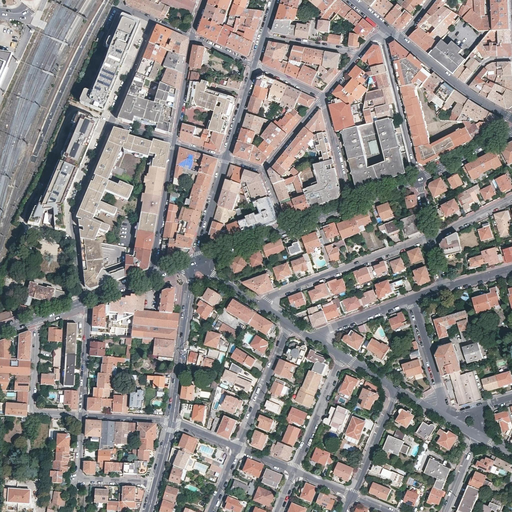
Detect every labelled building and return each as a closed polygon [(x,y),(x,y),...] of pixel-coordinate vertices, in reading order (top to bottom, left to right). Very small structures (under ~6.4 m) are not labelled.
[(126,0),(128,3),(130,5),(134,6),(140,9),(145,11),(148,12),(150,13),(155,3),(156,4),(158,0),(163,2),(162,3),(170,6),(193,16),(198,3),(190,0),(126,0)] [(155,3),(150,13),(164,19),(167,12),(168,12),(170,6),(162,3),(163,2),(158,0),(156,4),(155,3)] [(228,10),(232,0),(210,0),(209,4),(216,6),(216,5),(219,6),(219,7),(228,10)] [(247,9),(250,0),(235,0),(234,4),(247,9)] [(301,0),(282,0),(282,4),(298,9),(301,0)] [(326,0),(320,8),(322,9),(325,11),(322,14),(324,16),(337,0),(326,0)] [(343,2),(340,0),(337,0),(324,16),(321,20),(331,22),(339,13),(346,4),(343,2)] [(379,0),(373,8),(378,12),(387,19),(396,7),(387,0),(379,0)] [(404,9),(405,10),(413,16),(414,15),(412,12),(419,4),(414,0),(407,0),(401,7),(404,9)] [(442,8),(450,2),(451,0),(439,0),(436,3),(441,7),(442,8)] [(488,32),(511,30),(511,27),(510,13),(509,0),(491,0),(492,16),(485,16),(485,7),(486,7),(485,0),(468,0),(465,8),(463,13),(462,17),(480,32),(488,32)] [(454,26),(462,17),(458,15),(448,9),(453,5),(450,2),(442,8),(440,10),(432,17),(421,27),(409,38),(418,45),(425,51),(430,55),(440,43),(443,40),(454,27),(454,26)] [(441,7),(436,3),(432,9),(428,14),(432,17),(440,10),(439,9),(441,7)] [(223,24),(228,10),(219,7),(218,9),(215,8),(216,6),(209,4),(207,11),(204,17),(211,20),(211,18),(215,19),(214,21),(221,23),(223,24)] [(262,15),(264,11),(247,9),(234,4),(231,13),(230,15),(238,16),(242,17),(261,19),(262,15)] [(298,9),(282,4),(279,12),(277,20),(292,20),(296,20),(299,10),(298,9)] [(350,8),(346,4),(339,13),(346,18),(353,10),(350,8)] [(394,25),(405,10),(404,9),(402,12),(399,10),(401,7),(399,5),(398,4),(396,7),(387,19),(388,20),(394,25)] [(364,19),(353,10),(346,18),(354,24),(355,24),(357,22),(360,24),(364,19)] [(413,16),(405,10),(394,25),(399,29),(404,28),(408,23),(413,16)] [(122,16),(123,16),(120,15),(117,14),(114,20),(119,22),(121,17),(122,16)] [(238,16),(230,15),(228,14),(225,24),(224,27),(218,42),(223,45),(228,47),(233,34),(234,30),(237,19),(238,16)] [(421,27),(432,17),(428,14),(422,22),(418,26),(421,27)] [(108,48),(121,54),(124,56),(125,53),(126,54),(127,54),(128,53),(134,39),(140,25),(140,24),(139,23),(123,16),(122,16),(121,17),(119,22),(114,20),(104,45),(104,46),(104,47),(108,48)] [(211,20),(204,17),(202,25),(199,31),(199,32),(199,33),(200,34),(201,34),(204,36),(214,41),(218,42),(224,27),(220,25),(221,23),(214,21),(214,23),(210,21),(211,20)] [(259,24),(261,19),(242,17),(241,20),(239,26),(257,31),(259,24)] [(257,31),(239,26),(241,20),(237,19),(234,30),(233,34),(254,42),(256,37),(257,31)] [(369,24),(364,19),(360,24),(357,22),(355,24),(358,27),(355,31),(359,34),(365,39),(370,33),(375,28),(369,24)] [(292,20),(277,20),(275,26),(273,32),(284,34),(296,36),(298,26),(291,25),(292,20)] [(331,22),(321,20),(320,20),(319,22),(318,31),(319,31),(329,32),(331,22)] [(319,22),(313,21),(312,24),(309,38),(313,39),(317,40),(317,38),(319,31),(318,31),(319,22)] [(298,26),(296,36),(303,37),(309,38),(312,24),(308,24),(306,24),(306,26),(298,24),(298,26)] [(156,27),(149,44),(165,50),(166,47),(165,47),(167,41),(169,42),(172,34),(164,30),(156,27)] [(511,38),(511,30),(488,32),(483,36),(486,38),(482,42),(481,43),(484,45),(486,45),(494,44),(497,44),(497,42),(495,42),(495,33),(498,33),(499,44),(511,43),(511,38)] [(488,32),(480,32),(483,36),(480,40),(482,42),(486,38),(483,36),(488,32)] [(341,35),(329,33),(329,36),(328,42),(334,43),(340,44),(341,35)] [(351,33),(349,45),(359,47),(360,42),(358,42),(359,34),(351,33)] [(165,50),(166,51),(168,52),(170,52),(185,58),(186,49),(188,41),(187,40),(172,34),(169,42),(166,47),(165,50)] [(252,49),(254,42),(233,34),(228,47),(238,52),(248,56),(249,56),(250,56),(252,49)] [(450,46),(443,40),(440,43),(430,55),(436,60),(439,62),(448,51),(452,45),(451,44),(450,46)] [(408,59),(412,54),(395,41),(390,44),(392,53),(394,62),(408,59)] [(291,60),(295,46),(281,44),(270,42),(268,48),(266,55),(283,60),(289,63),(291,60)] [(460,55),(463,50),(453,42),(451,44),(452,45),(448,51),(439,62),(446,68),(454,75),(463,64),(467,60),(460,55)] [(490,57),(486,45),(484,45),(481,43),(476,49),(474,52),(473,53),(474,54),(478,49),(480,50),(485,59),(488,58),(490,57)] [(511,43),(499,44),(498,44),(498,46),(498,47),(498,57),(511,56),(511,49),(511,43)] [(149,46),(146,52),(162,59),(166,51),(165,50),(149,44),(149,46)] [(372,68),(385,64),(383,55),(381,46),(374,44),(368,52),(362,59),(372,68)] [(486,45),(490,57),(494,57),(498,57),(498,47),(494,48),(494,46),(494,44),(486,45)] [(202,68),(206,48),(201,47),(194,46),(191,62),(190,66),(200,68),(202,68)] [(299,47),(295,46),(291,60),(302,63),(305,48),(299,47)] [(121,54),(108,48),(89,93),(85,92),(84,92),(83,93),(81,100),(81,101),(82,102),(102,111),(104,110),(105,109),(107,103),(118,78),(125,62),(119,59),(121,54)] [(310,49),(305,48),(302,63),(305,64),(305,62),(306,60),(310,61),(310,63),(313,64),(316,50),(310,49)] [(321,51),(316,50),(313,64),(315,65),(316,63),(321,64),(324,65),(326,52),(321,51)] [(145,53),(143,60),(159,66),(162,59),(146,52),(145,53)] [(170,52),(166,60),(183,66),(184,62),(185,58),(170,52)] [(333,53),(326,52),(324,65),(324,66),(338,68),(341,54),(333,53)] [(0,79),(10,55),(0,53),(0,79)] [(125,62),(128,53),(127,54),(126,54),(125,53),(124,56),(121,54),(119,59),(125,62)] [(478,67),(483,61),(476,56),(474,54),(473,53),(467,60),(463,64),(468,69),(473,73),(478,67)] [(423,63),(412,54),(408,59),(394,62),(397,72),(399,81),(401,91),(413,139),(419,162),(424,165),(433,161),(452,152),(465,145),(473,141),(467,127),(461,129),(461,128),(458,130),(458,131),(433,144),(432,145),(429,144),(430,142),(417,88),(419,86),(421,88),(423,86),(432,75),(425,69),(426,69),(426,68),(426,67),(426,66),(423,63)] [(283,60),(266,55),(264,61),(263,64),(272,68),(280,71),(283,60)] [(159,66),(143,60),(137,74),(154,81),(156,75),(160,67),(159,66)] [(166,69),(182,76),(183,71),(183,66),(166,60),(163,68),(166,69)] [(286,74),(289,63),(283,60),(280,71),(283,73),(286,74)] [(302,63),(291,60),(289,63),(286,74),(292,77),(298,79),(305,64),(302,63)] [(305,62),(305,64),(298,79),(305,83),(311,85),(312,86),(317,73),(318,71),(307,65),(308,63),(305,62)] [(480,74),(470,86),(477,92),(480,93),(487,83),(485,81),(482,79),(489,71),(489,80),(489,81),(496,84),(498,77),(498,75),(498,70),(498,69),(498,62),(492,63),(488,65),(480,74)] [(498,62),(498,69),(500,69),(500,68),(503,68),(503,70),(498,70),(498,75),(511,75),(511,62),(498,62)] [(324,65),(321,64),(320,66),(319,69),(324,73),(321,77),(329,84),(332,80),(335,76),(338,73),(340,70),(338,68),(324,66),(324,65)] [(386,69),(385,64),(372,68),(373,72),(367,73),(370,76),(370,77),(377,75),(387,72),(386,69)] [(463,64),(454,75),(457,77),(459,79),(468,69),(463,64)] [(370,76),(367,73),(357,65),(353,71),(349,75),(354,78),(362,85),(370,76)] [(200,68),(190,66),(189,72),(188,80),(191,80),(203,82),(201,79),(199,73),(200,68)] [(182,76),(166,69),(160,84),(179,92),(181,82),(182,76)] [(462,81),(464,83),(468,79),(473,73),(468,69),(459,79),(462,81)] [(389,80),(387,72),(377,75),(380,89),(391,87),(389,80)] [(317,73),(312,86),(318,89),(323,91),(325,88),(329,84),(321,77),(317,73)] [(432,75),(423,86),(428,90),(432,93),(433,94),(428,99),(430,103),(431,101),(433,99),(437,95),(446,83),(440,78),(434,73),(432,75)] [(154,81),(137,74),(136,77),(134,81),(119,116),(122,121),(132,124),(133,121),(134,121),(155,127),(156,127),(155,130),(165,134),(172,131),(176,110),(173,109),(176,101),(177,101),(179,92),(160,84),(154,81)] [(268,77),(264,75),(259,77),(259,79),(256,86),(269,90),(272,91),(275,80),(268,77)] [(511,75),(498,75),(498,77),(503,80),(506,81),(511,84),(511,75)] [(496,84),(503,87),(511,90),(511,84),(506,81),(504,84),(502,83),(501,84),(499,83),(500,82),(502,83),(503,80),(498,77),(496,84)] [(229,78),(227,86),(228,87),(239,90),(242,83),(242,81),(229,78)] [(367,90),(362,85),(354,78),(345,89),(359,102),(360,101),(359,100),(367,90)] [(237,98),(210,89),(212,82),(201,79),(203,82),(191,80),(187,104),(213,111),(208,130),(209,130),(226,134),(230,121),(232,115),(234,106),(236,102),(237,98)] [(282,83),(275,80),(272,91),(271,93),(268,101),(270,102),(272,99),(278,102),(276,105),(280,107),(280,105),(289,86),(282,83)] [(487,83),(480,93),(484,96),(488,99),(496,84),(489,81),(487,83)] [(451,87),(446,83),(437,95),(446,102),(455,90),(451,87)] [(497,91),(500,92),(501,92),(503,87),(496,84),(488,99),(493,101),(497,104),(500,94),(496,93),(497,91)] [(345,89),(341,85),(337,90),(334,93),(340,98),(342,100),(348,105),(331,108),(337,131),(345,129),(358,126),(368,123),(365,110),(364,106),(359,102),(345,89)] [(269,90),(256,86),(255,91),(253,96),(263,100),(265,101),(266,101),(269,92),(269,90)] [(295,89),(289,86),(280,105),(289,112),(292,114),(294,110),(295,109),(297,102),(302,92),(295,89)] [(393,97),(391,87),(380,89),(367,92),(364,106),(365,110),(394,103),(393,97)] [(500,94),(497,104),(502,106),(506,109),(507,109),(511,106),(511,90),(503,87),(501,92),(500,92),(500,94)] [(462,95),(455,90),(446,102),(443,105),(447,108),(454,99),(457,103),(451,111),(456,115),(469,100),(462,95)] [(309,95),(302,92),(297,102),(308,106),(307,107),(309,108),(316,99),(316,98),(309,95)] [(446,102),(437,95),(433,99),(431,101),(441,108),(443,105),(446,102)] [(263,100),(253,96),(251,104),(248,113),(258,117),(263,100)] [(331,108),(348,105),(342,100),(339,101),(338,99),(333,100),(330,100),(330,102),(331,108)] [(81,101),(81,100),(80,101),(80,102),(80,103),(81,104),(102,113),(103,113),(104,112),(105,109),(104,110),(102,111),(82,102),(81,101)] [(265,101),(263,100),(258,117),(271,121),(277,111),(280,107),(276,105),(275,108),(269,105),(264,103),(265,101)] [(452,120),(464,121),(476,122),(484,109),(481,107),(477,104),(473,102),(469,100),(456,115),(452,120)] [(396,108),(394,103),(365,110),(368,123),(377,121),(391,118),(398,116),(396,108)] [(302,117),(298,113),(299,112),(295,109),(294,110),(292,114),(299,120),(302,117)] [(321,110),(321,109),(312,119),(306,127),(316,135),(316,134),(327,132),(321,110)] [(484,109),(476,122),(485,123),(490,113),(487,111),(484,109)] [(292,114),(289,112),(286,116),(296,124),(297,122),(299,120),(292,114)] [(258,117),(248,113),(246,120),(243,128),(262,134),(267,126),(264,125),(262,131),(261,131),(264,122),(269,124),(271,121),(258,117)] [(485,123),(476,122),(483,136),(491,132),(500,127),(503,120),(497,117),(497,116),(490,113),(485,123)] [(59,163),(78,172),(93,136),(95,130),(96,130),(99,122),(78,114),(78,115),(75,116),(73,117),(72,119),(71,121),(70,123),(74,124),(58,163),(59,163)] [(296,124),(286,116),(278,126),(288,134),(291,130),(296,124)] [(393,129),(391,118),(377,121),(387,161),(369,167),(358,126),(345,129),(347,135),(348,140),(349,146),(353,158),(354,165),(356,171),(360,187),(403,171),(395,135),(393,129)] [(464,121),(467,127),(473,141),(483,136),(476,122),(464,121)] [(278,126),(274,123),(263,137),(266,139),(268,141),(276,148),(281,142),(288,134),(278,126)] [(191,126),(183,124),(182,131),(181,139),(193,143),(206,147),(209,130),(208,130),(195,127),(191,126)] [(316,135),(306,127),(302,132),(298,137),(308,145),(310,142),(312,143),(313,142),(311,140),(315,136),(316,135)] [(261,136),(262,134),(243,128),(242,135),(240,140),(255,145),(261,136)] [(209,130),(206,147),(213,149),(221,151),(223,142),(226,134),(209,130)] [(81,236),(80,240),(82,240),(94,242),(99,231),(105,234),(106,234),(107,234),(107,233),(110,228),(92,221),(96,213),(99,214),(100,212),(112,217),(113,217),(114,217),(114,216),(117,210),(99,203),(104,192),(126,201),(127,201),(128,201),(128,200),(133,188),(119,183),(117,186),(107,182),(121,150),(122,150),(122,151),(148,158),(149,157),(154,159),(154,161),(152,160),(152,163),(150,163),(150,165),(147,164),(147,167),(149,168),(165,170),(168,152),(167,151),(163,146),(163,144),(153,141),(153,144),(152,144),(142,141),(141,143),(139,142),(139,140),(128,137),(129,134),(126,133),(125,135),(123,134),(123,132),(119,131),(111,135),(103,154),(105,155),(104,157),(102,156),(101,160),(102,161),(100,167),(98,166),(97,170),(98,171),(97,173),(96,173),(94,177),(96,177),(95,179),(94,182),(93,184),(91,183),(89,187),(93,189),(90,195),(87,194),(85,198),(87,198),(84,205),(82,204),(81,208),(84,209),(81,216),(78,215),(77,217),(77,218),(77,219),(78,219),(81,221),(83,221),(82,223),(83,229),(83,233),(79,231),(79,234),(80,235),(81,236)] [(328,137),(327,132),(316,134),(316,135),(315,136),(316,141),(318,147),(322,162),(334,159),(328,137)] [(308,145),(298,137),(292,145),(287,151),(294,157),(303,147),(306,150),(308,147),(311,149),(312,148),(311,147),(308,145)] [(255,145),(240,140),(237,149),(235,156),(242,158),(250,161),(255,145)] [(272,152),(276,148),(268,141),(265,144),(260,149),(269,156),(272,152)] [(511,142),(510,143),(501,148),(509,164),(511,162),(511,142)] [(265,162),(269,156),(260,149),(256,146),(255,145),(250,161),(256,163),(262,165),(265,162)] [(305,166),(322,162),(318,147),(312,148),(311,149),(308,147),(306,150),(303,147),(294,157),(295,158),(296,158),(305,166)] [(191,171),(196,154),(187,151),(179,149),(178,154),(176,166),(191,171)] [(488,155),(481,158),(487,171),(494,167),(495,169),(503,165),(499,157),(502,155),(499,149),(488,155)] [(294,157),(287,151),(281,157),(278,161),(290,172),(294,167),(292,166),(291,166),(290,164),(291,164),(293,161),(294,160),(296,158),(295,158),(294,157)] [(206,157),(196,154),(191,171),(212,178),(215,169),(217,161),(206,157)] [(472,163),(462,168),(466,174),(470,172),(474,180),(481,176),(480,174),(487,171),(481,158),(472,163)] [(339,181),(334,159),(322,162),(316,163),(318,169),(319,169),(320,174),(319,174),(321,181),(310,186),(305,187),(306,192),(311,208),(319,205),(335,199),(337,198),(341,190),(339,181)] [(290,178),(295,176),(290,172),(278,161),(274,166),(272,168),(283,177),(284,176),(283,175),(285,172),(288,175),(290,175),(290,178)] [(64,207),(78,172),(59,163),(57,168),(56,168),(45,194),(46,195),(45,197),(42,196),(41,201),(43,205),(38,206),(38,209),(37,209),(30,224),(39,226),(39,225),(40,223),(55,226),(55,229),(65,232),(64,207)] [(242,184),(246,170),(242,169),(234,166),(232,165),(230,172),(227,180),(242,184)] [(212,178),(191,171),(176,166),(176,168),(175,174),(174,179),(190,184),(208,190),(210,183),(212,178)] [(294,167),(290,172),(295,176),(300,173),(294,167)] [(158,208),(159,204),(158,204),(158,202),(160,203),(162,190),(160,190),(161,185),(162,186),(165,170),(149,168),(148,175),(146,175),(146,178),(144,178),(143,184),(146,184),(145,189),(144,195),(142,195),(140,203),(142,204),(134,250),(135,250),(151,253),(152,245),(153,241),(151,241),(151,239),(153,240),(155,231),(151,230),(151,227),(155,228),(155,224),(156,224),(159,209),(158,208)] [(283,177),(272,168),(269,172),(272,178),(274,184),(285,180),(286,180),(283,177)] [(309,183),(310,186),(321,181),(319,174),(320,174),(319,169),(318,169),(317,169),(319,179),(309,183)] [(252,172),(246,170),(242,184),(243,187),(246,186),(245,184),(248,183),(248,185),(262,180),(260,174),(252,172)] [(290,178),(286,180),(285,180),(286,183),(293,181),(298,194),(306,192),(305,187),(300,173),(295,176),(290,178)] [(463,184),(459,175),(458,175),(457,174),(453,176),(453,177),(449,179),(454,188),(463,184)] [(511,186),(511,185),(506,174),(496,179),(502,191),(511,186)] [(436,181),(431,183),(430,187),(435,196),(447,190),(442,178),(436,181)] [(241,187),(242,184),(227,180),(226,184),(224,189),(241,195),(246,195),(244,191),(243,192),(242,192),(242,194),(240,193),(241,192),(241,190),(238,189),(238,186),(241,187)] [(265,188),(262,180),(248,185),(246,186),(243,187),(244,191),(246,195),(249,203),(251,203),(255,202),(268,197),(265,188)] [(285,180),(274,184),(280,199),(290,195),(286,183),(285,180)] [(206,195),(208,190),(190,184),(190,186),(193,187),(190,197),(193,198),(204,202),(206,195)] [(473,187),(476,194),(477,194),(481,192),(483,195),(485,200),(497,194),(492,184),(481,190),(478,184),(473,187)] [(471,188),(459,194),(462,199),(460,200),(465,210),(469,207),(468,205),(467,203),(473,199),(470,193),(473,192),(471,188)] [(241,195),(224,189),(221,198),(219,206),(235,213),(237,213),(236,210),(235,211),(233,210),(238,197),(241,198),(243,206),(249,203),(246,195),(241,195)] [(187,196),(172,191),(171,197),(169,204),(177,207),(179,195),(187,198),(187,196)] [(311,208),(306,192),(298,194),(293,195),(293,196),(294,197),(294,199),(293,199),(297,210),(298,213),(303,211),(311,208)] [(415,195),(413,194),(408,195),(408,197),(406,197),(408,208),(417,206),(418,206),(417,201),(416,195),(415,195)] [(283,208),(286,214),(297,210),(293,199),(294,199),(294,197),(293,196),(281,201),(283,208)] [(272,206),(268,197),(255,202),(256,206),(258,205),(262,214),(256,216),(255,214),(247,217),(248,219),(240,222),(244,233),(247,232),(258,228),(271,223),(277,221),(272,206)] [(203,208),(204,202),(193,198),(192,202),(186,200),(185,205),(190,206),(189,210),(201,214),(203,208)] [(459,209),(455,200),(449,204),(448,203),(449,203),(448,201),(445,203),(446,205),(443,206),(444,207),(447,210),(448,215),(459,209)] [(378,208),(383,220),(393,216),(392,216),(393,216),(389,203),(378,208)] [(235,213),(219,206),(217,213),(214,221),(226,225),(227,224),(230,215),(233,216),(235,213)] [(199,218),(201,214),(189,210),(183,208),(179,220),(180,221),(183,222),(197,226),(199,218)] [(239,218),(239,219),(243,217),(241,212),(245,211),(244,208),(236,210),(237,213),(239,218)] [(511,233),(511,234),(511,223),(507,224),(506,220),(511,219),(509,210),(501,212),(501,214),(496,215),(501,236),(511,233)] [(166,222),(174,224),(176,213),(173,212),(168,211),(168,214),(166,222)] [(359,211),(353,213),(355,218),(361,232),(366,230),(365,226),(364,224),(368,223),(372,221),(368,211),(362,213),(360,214),(359,211)] [(419,214),(402,220),(408,235),(422,230),(421,222),(419,214)] [(237,236),(244,233),(240,222),(239,219),(239,218),(230,221),(228,224),(228,225),(232,238),(237,236)] [(337,225),(343,239),(348,237),(361,232),(355,218),(349,220),(350,222),(343,225),(343,223),(337,225)] [(400,230),(397,219),(394,220),(384,224),(386,228),(388,234),(400,230)] [(226,225),(214,221),(211,232),(210,235),(213,236),(212,240),(213,241),(214,241),(218,240),(219,243),(223,242),(232,238),(228,225),(226,225)] [(179,225),(177,224),(174,224),(166,222),(165,231),(163,239),(169,240),(176,242),(177,232),(179,225)] [(195,232),(197,226),(183,222),(180,233),(193,237),(195,232)] [(324,229),(320,231),(323,238),(326,246),(331,244),(328,238),(338,234),(334,222),(329,224),(330,226),(324,229)] [(492,237),(489,223),(482,225),(483,228),(478,229),(481,240),(492,237)] [(419,235),(422,230),(408,235),(409,238),(412,238),(419,235)] [(191,244),(193,237),(180,233),(177,232),(176,242),(175,245),(177,245),(190,249),(191,244)] [(326,246),(323,238),(319,240),(317,232),(303,238),(310,255),(316,253),(315,251),(322,248),(323,251),(329,268),(334,267),(332,261),(326,246)] [(444,240),(441,244),(443,251),(445,259),(452,258),(451,254),(462,251),(458,233),(451,236),(444,240)] [(292,255),(302,251),(299,242),(298,240),(297,240),(296,239),(294,240),(293,240),(292,241),(292,243),(293,246),(289,248),(292,255)] [(331,244),(326,246),(332,261),(341,258),(338,249),(346,246),(344,242),(343,239),(331,244)] [(96,280),(103,269),(100,243),(94,242),(82,240),(83,253),(85,270),(81,270),(82,276),(83,287),(89,291),(93,289),(98,287),(96,280)] [(175,245),(176,242),(169,240),(169,242),(163,241),(162,244),(161,249),(167,250),(168,250),(175,251),(175,249),(175,245)] [(272,243),(263,246),(267,256),(269,256),(285,250),(281,240),(272,243)] [(503,261),(500,250),(499,246),(481,252),(482,255),(485,263),(491,261),(492,264),(503,261)] [(511,261),(511,260),(511,247),(504,250),(504,249),(500,250),(503,261),(504,263),(511,261)] [(413,250),(408,252),(412,262),(423,258),(419,248),(413,250)] [(144,269),(148,268),(151,253),(135,250),(134,256),(126,255),(126,262),(125,268),(125,275),(125,278),(141,272),(144,271),(144,269)] [(264,263),(260,251),(255,253),(255,255),(250,257),(254,267),(264,263)] [(308,253),(304,254),(305,257),(292,262),(296,271),(302,269),(303,271),(308,269),(306,263),(311,261),(308,253)] [(479,265),(485,263),(482,255),(470,258),(471,262),(470,262),(471,267),(473,267),(474,268),(479,266),(479,265)] [(248,268),(243,256),(231,261),(233,266),(236,273),(248,268)] [(405,268),(401,259),(391,262),(395,272),(405,268)] [(385,261),(380,262),(381,264),(374,266),(378,276),(383,274),(383,273),(382,272),(385,271),(388,270),(385,261)] [(125,268),(126,262),(124,262),(124,267),(109,273),(108,274),(103,269),(96,280),(98,287),(113,282),(125,278),(125,275),(125,268)] [(292,274),(288,263),(274,268),(279,280),(285,278),(285,276),(292,274)] [(360,270),(354,272),(356,278),(358,277),(360,284),(372,279),(373,282),(375,281),(370,266),(360,270)] [(431,281),(426,267),(413,272),(415,277),(413,278),(414,281),(417,280),(418,285),(431,281)] [(267,292),(274,289),(268,274),(246,282),(247,286),(252,289),(261,294),(267,292)] [(27,282),(5,276),(2,287),(23,294),(27,282)] [(334,280),(329,282),(334,294),(346,290),(342,279),(337,281),(336,279),(334,280)] [(390,285),(392,291),(405,287),(403,280),(398,282),(390,285)] [(389,282),(389,281),(377,285),(379,290),(378,291),(380,298),(386,296),(386,294),(392,291),(390,285),(389,282)] [(43,307),(67,299),(68,293),(47,287),(46,288),(37,285),(37,284),(30,282),(23,303),(24,304),(28,306),(30,305),(32,297),(33,298),(43,301),(45,301),(43,307)] [(324,284),(316,287),(316,289),(309,292),(313,303),(319,300),(318,299),(328,295),(324,284)] [(492,293),(487,294),(491,307),(501,304),(496,287),(491,289),(492,293)] [(174,342),(178,314),(172,314),(175,289),(172,288),(170,288),(170,290),(167,289),(165,290),(162,292),(161,297),(159,297),(159,299),(160,299),(159,308),(157,308),(157,310),(159,311),(158,312),(142,311),(145,293),(145,290),(141,292),(136,294),(133,316),(131,338),(141,339),(145,339),(174,342)] [(196,295),(196,297),(213,307),(214,305),(215,305),(220,296),(220,295),(220,294),(217,292),(216,293),(210,289),(208,289),(203,298),(203,297),(203,296),(197,292),(196,295)] [(379,299),(376,289),(364,294),(365,297),(362,298),(365,305),(377,300),(377,299),(379,299)] [(294,295),(288,297),(291,304),(295,303),(297,307),(306,304),(302,292),(294,295)] [(136,294),(109,304),(109,307),(109,316),(115,316),(115,322),(121,322),(121,316),(133,316),(136,294)] [(487,294),(473,298),(477,313),(491,308),(491,307),(487,294)] [(362,307),(358,296),(340,302),(342,307),(344,313),(362,307)] [(213,307),(196,297),(195,303),(200,306),(197,312),(201,315),(201,316),(206,320),(213,308),(213,307)] [(340,302),(339,298),(332,300),(334,305),(323,309),(327,320),(339,315),(337,309),(342,307),(340,302)] [(245,306),(234,300),(227,311),(250,324),(256,313),(245,306)] [(92,322),(92,329),(106,330),(107,321),(105,321),(105,316),(109,316),(109,307),(109,304),(101,307),(93,310),(92,322)] [(16,317),(27,313),(28,308),(28,307),(21,305),(20,306),(16,317)] [(321,305),(310,308),(308,310),(314,327),(321,324),(328,322),(327,320),(323,309),(321,305)] [(0,314),(0,322),(12,318),(10,311),(0,314)] [(463,341),(474,338),(465,311),(434,320),(440,338),(448,336),(446,330),(445,326),(458,323),(459,326),(463,341)] [(388,315),(383,317),(385,323),(390,321),(393,328),(404,324),(404,322),(406,321),(402,312),(398,313),(399,316),(389,319),(388,315)] [(266,319),(256,313),(250,324),(267,335),(270,331),(273,333),(277,326),(266,319)] [(215,327),(235,339),(239,333),(219,320),(215,327)] [(368,322),(364,324),(366,330),(368,336),(373,335),(368,322)] [(74,387),(77,325),(72,324),(67,324),(66,335),(65,335),(65,341),(66,341),(65,369),(63,369),(63,372),(65,372),(64,386),(74,387)] [(364,324),(358,326),(360,332),(366,330),(364,324)] [(214,330),(211,328),(209,331),(205,345),(217,349),(218,346),(223,345),(224,342),(221,340),(220,339),(221,336),(213,333),(214,330)] [(48,342),(61,342),(61,331),(54,331),(54,329),(49,329),(48,342)] [(361,345),(365,338),(363,337),(364,337),(355,332),(354,332),(352,331),(349,335),(348,334),(345,335),(344,338),(343,337),(345,341),(357,349),(360,344),(361,345)] [(19,336),(18,357),(18,361),(30,361),(31,351),(32,335),(31,334),(31,333),(30,332),(29,332),(19,336)] [(268,342),(257,335),(251,346),(256,349),(254,352),(261,356),(263,353),(267,347),(265,346),(268,342)] [(373,338),(370,342),(371,342),(367,348),(375,353),(375,355),(383,360),(390,347),(382,342),(381,343),(373,338)] [(0,360),(18,361),(18,357),(10,357),(10,354),(10,350),(10,342),(10,339),(0,342),(0,360)] [(174,342),(145,339),(144,344),(153,345),(152,355),(158,356),(172,358),(173,350),(174,342)] [(90,349),(90,357),(102,357),(103,358),(104,344),(91,342),(90,349)] [(457,354),(454,344),(453,343),(440,347),(436,355),(440,366),(443,376),(451,374),(459,371),(462,371),(462,370),(457,354)] [(483,358),(478,343),(463,347),(465,355),(467,363),(483,358)] [(299,359),(302,360),(306,349),(307,348),(307,347),(306,346),(305,345),(303,345),(302,346),(301,347),(297,346),(296,350),(293,351),(288,349),(285,356),(288,357),(287,359),(297,364),(299,359)] [(315,349),(312,347),(307,359),(316,363),(312,371),(323,375),(324,376),(326,371),(325,370),(327,364),(324,363),(326,358),(315,354),(317,350),(315,349)] [(218,359),(220,353),(209,349),(207,355),(218,359)] [(251,367),(256,360),(237,349),(231,357),(244,365),(245,363),(251,367)] [(414,350),(409,352),(411,357),(412,361),(402,365),(404,371),(406,370),(408,377),(409,377),(409,379),(410,379),(412,379),(413,379),(414,378),(414,377),(414,375),(423,372),(418,357),(421,356),(419,351),(419,349),(414,350)] [(201,353),(193,351),(191,360),(191,361),(195,362),(194,363),(209,368),(212,359),(200,355),(201,353)] [(129,359),(103,358),(102,357),(102,365),(112,366),(113,360),(115,360),(115,362),(124,362),(124,361),(125,362),(125,363),(129,363),(129,359)] [(41,385),(54,386),(54,381),(59,381),(59,370),(60,359),(53,359),(53,367),(55,367),(54,374),(50,374),(49,375),(42,375),(41,385)] [(278,365),(275,372),(290,379),(292,373),(289,372),(292,364),(280,359),(278,365)] [(30,361),(18,361),(0,360),(0,375),(29,376),(30,361)] [(115,366),(112,366),(102,365),(101,365),(100,374),(112,375),(112,368),(115,368),(115,366)] [(323,375),(312,371),(310,370),(302,387),(314,392),(318,380),(321,381),(323,375)] [(482,399),(473,370),(471,371),(471,372),(460,375),(459,371),(451,374),(461,406),(472,402),(482,399)] [(511,378),(510,371),(496,375),(500,387),(504,386),(511,382),(511,378)] [(112,375),(100,374),(97,374),(96,389),(106,390),(114,390),(114,385),(111,385),(112,375)] [(29,376),(0,375),(0,390),(7,391),(18,391),(28,391),(29,387),(29,378),(29,376)] [(135,380),(136,375),(128,375),(128,376),(127,386),(131,386),(132,380),(135,380)] [(356,386),(358,380),(346,375),(343,383),(340,392),(350,396),(354,385),(356,386)] [(496,375),(482,380),(485,390),(491,388),(492,390),(500,387),(496,375)] [(154,377),(153,377),(147,376),(146,382),(148,382),(148,380),(153,380),(153,388),(157,388),(163,389),(164,378),(162,377),(154,377)] [(282,388),(283,385),(282,385),(283,382),(275,379),(274,382),(272,386),(274,387),(272,392),(270,396),(271,396),(276,398),(278,395),(279,395),(281,392),(282,392),(283,389),(282,388)] [(183,387),(182,398),(187,398),(187,399),(191,400),(191,399),(192,399),(194,385),(184,384),(183,387)] [(313,396),(315,392),(314,392),(302,387),(301,387),(296,401),(310,407),(314,396),(313,396)] [(379,397),(378,394),(371,391),(372,389),(372,388),(370,387),(369,388),(368,390),(364,388),(361,398),(364,400),(362,406),(370,410),(374,400),(375,400),(378,399),(379,397)] [(96,389),(93,388),(92,399),(101,399),(106,400),(107,396),(105,396),(106,390),(96,389)] [(223,388),(222,393),(228,395),(227,399),(226,399),(223,407),(231,410),(231,412),(234,413),(234,412),(236,412),(238,407),(239,405),(242,406),(244,401),(234,397),(235,393),(223,388)] [(28,391),(18,391),(17,402),(13,401),(12,404),(0,403),(0,415),(27,418),(27,417),(27,413),(28,398),(28,391)] [(78,401),(78,392),(58,391),(57,391),(57,393),(65,394),(64,406),(69,406),(69,408),(71,408),(71,411),(77,411),(78,401)] [(142,402),(143,391),(136,391),(136,393),(129,393),(128,409),(135,409),(136,409),(141,409),(141,402),(142,402)] [(121,414),(123,397),(113,396),(113,400),(106,400),(101,399),(100,407),(102,407),(110,407),(110,413),(114,413),(121,414)] [(282,407),(284,402),(276,398),(271,396),(269,401),(266,407),(265,409),(275,413),(277,408),(278,409),(279,408),(280,406),(282,407)] [(101,399),(92,399),(87,398),(87,404),(86,411),(96,412),(100,412),(100,407),(101,399)] [(205,406),(196,404),(195,404),(195,408),(192,407),(191,414),(194,415),(193,419),(203,421),(205,406)] [(338,406),(336,408),(331,406),(329,413),(330,414),(328,418),(327,418),(325,419),(324,420),(324,421),(324,423),(325,423),(341,430),(349,411),(349,410),(338,406)] [(303,419),(305,413),(292,408),(288,417),(287,417),(284,422),(291,424),(292,421),(302,424),(304,419),(303,419)] [(407,427),(414,415),(411,413),(412,412),(409,410),(407,411),(403,409),(402,408),(400,409),(399,410),(399,411),(399,412),(400,413),(396,420),(407,427)] [(217,412),(211,409),(209,416),(214,418),(212,423),(213,424),(210,431),(219,434),(229,439),(237,420),(225,415),(220,426),(217,425),(220,419),(215,416),(217,412)] [(509,429),(507,434),(510,435),(511,430),(511,422),(511,420),(508,411),(496,414),(497,420),(500,419),(504,431),(509,429)] [(269,431),(274,421),(260,415),(258,420),(260,421),(258,426),(269,431)] [(364,428),(367,422),(353,417),(346,434),(359,439),(362,434),(360,433),(363,427),(364,428)] [(92,437),(100,438),(101,422),(95,422),(86,421),(85,438),(87,438),(87,437),(92,437)] [(429,425),(423,421),(416,433),(426,439),(428,436),(429,436),(435,427),(435,426),(435,425),(434,424),(433,423),(432,423),(430,424),(429,425)] [(114,449),(115,423),(113,423),(101,422),(100,438),(100,443),(99,450),(114,451),(114,449)] [(123,424),(115,423),(114,449),(117,449),(128,450),(129,433),(129,424),(123,424)] [(132,424),(129,424),(129,433),(134,433),(134,439),(136,439),(137,432),(137,425),(132,424)] [(293,445),(300,429),(289,424),(282,441),(293,445)] [(137,425),(137,432),(140,432),(140,439),(140,440),(152,440),(159,440),(161,433),(162,428),(160,426),(149,425),(137,425)] [(390,433),(384,448),(390,450),(391,448),(400,452),(401,450),(407,452),(410,445),(404,442),(405,440),(403,439),(406,433),(397,429),(394,435),(390,433)] [(268,435),(256,430),(253,439),(254,439),(252,445),(262,450),(268,435)] [(451,432),(449,431),(447,433),(444,431),(442,436),(438,443),(450,450),(457,436),(451,432)] [(57,435),(56,452),(69,453),(70,437),(68,435),(57,435)] [(195,440),(183,435),(178,447),(173,444),(172,448),(183,453),(189,455),(189,453),(195,440)] [(151,451),(152,440),(140,440),(140,451),(151,451)] [(198,441),(195,440),(189,453),(193,454),(198,441)] [(282,458),(287,460),(292,448),(278,442),(276,445),(276,444),(275,445),(272,444),(268,454),(272,456),(273,452),(277,454),(283,456),(282,458)] [(428,445),(423,442),(413,468),(418,470),(428,445)] [(183,453),(172,448),(171,452),(177,455),(173,465),(173,466),(183,470),(188,458),(190,458),(191,456),(189,455),(183,453)] [(331,453),(317,448),(313,460),(326,465),(328,460),(332,462),(334,458),(335,455),(331,453)] [(99,462),(105,463),(114,463),(115,461),(110,461),(111,453),(116,453),(117,449),(114,449),(114,451),(99,450),(98,462),(99,462)] [(156,452),(151,451),(140,451),(133,450),(133,454),(134,455),(138,455),(137,460),(135,460),(135,462),(147,462),(148,463),(149,456),(154,456),(156,452)] [(56,452),(56,454),(56,461),(68,462),(69,453),(56,452)] [(500,458),(493,455),(491,458),(487,457),(486,459),(485,459),(484,459),(483,459),(481,460),(481,461),(479,460),(476,466),(491,471),(494,464),(497,466),(497,465),(498,463),(500,458)] [(442,490),(451,469),(443,466),(444,464),(439,463),(440,462),(431,456),(424,473),(437,478),(434,486),(442,490)] [(206,458),(205,462),(211,464),(219,468),(221,464),(206,458)] [(511,464),(500,458),(498,463),(497,465),(511,473),(511,472),(511,468),(511,465),(511,464)] [(382,467),(384,463),(377,459),(375,464),(374,463),(371,471),(393,480),(391,485),(399,489),(404,476),(382,467)] [(258,478),(263,467),(247,460),(242,472),(258,478)] [(50,470),(50,472),(62,472),(67,472),(68,462),(56,461),(52,461),(51,461),(51,462),(53,463),(53,470),(50,470)] [(95,475),(95,462),(84,462),(84,467),(83,472),(86,475),(95,475)] [(147,462),(135,462),(134,462),(134,464),(124,464),(124,474),(136,475),(137,476),(138,474),(141,474),(142,474),(144,473),(145,471),(146,467),(147,462)] [(348,482),(354,469),(338,462),(334,473),(343,477),(342,479),(348,482)] [(114,463),(105,463),(105,469),(104,473),(108,474),(108,472),(109,471),(119,472),(119,474),(124,474),(124,464),(114,463)] [(219,468),(211,464),(209,469),(219,474),(221,469),(219,468)] [(179,484),(183,470),(173,466),(169,481),(179,484)] [(141,474),(138,474),(137,476),(140,475),(142,475),(143,474),(145,473),(146,472),(147,470),(148,468),(146,467),(145,471),(144,473),(142,474),(141,474)] [(275,482),(278,475),(266,470),(261,482),(275,488),(278,484),(275,482)] [(50,472),(50,476),(53,476),(52,480),(50,480),(50,483),(53,483),(61,483),(62,472),(50,472)] [(474,478),(472,478),(469,485),(481,490),(483,485),(490,488),(493,482),(486,479),(487,476),(477,472),(474,478)] [(379,480),(372,477),(367,487),(376,491),(375,494),(385,498),(389,487),(378,482),(379,480)] [(243,495),(247,486),(235,481),(231,490),(243,495)] [(251,496),(256,485),(250,482),(248,487),(250,487),(247,494),(251,496)] [(310,486),(305,484),(299,498),(310,503),(316,488),(310,486)] [(481,490),(469,485),(459,510),(462,511),(471,511),(473,509),(472,508),(473,504),(475,504),(477,501),(475,500),(477,496),(478,496),(481,490)] [(109,486),(104,486),(104,490),(95,490),(94,503),(107,504),(107,502),(109,486)] [(444,491),(442,490),(434,486),(428,502),(432,503),(433,500),(439,502),(444,491)] [(119,502),(117,511),(139,511),(140,510),(135,510),(135,508),(140,508),(141,506),(142,503),(121,502),(122,487),(120,487),(119,502)] [(134,488),(122,487),(121,502),(142,503),(144,495),(145,490),(141,488),(134,488)] [(174,502),(177,490),(167,487),(163,499),(174,502)] [(5,489),(5,490),(5,494),(5,502),(14,503),(24,503),(30,504),(31,490),(5,489)] [(267,505),(272,494),(259,489),(254,500),(267,505)] [(415,505),(419,494),(409,490),(404,501),(415,505)] [(62,493),(55,492),(53,504),(60,505),(65,506),(67,499),(61,498),(62,493)] [(330,498),(319,493),(315,503),(325,507),(325,509),(330,511),(334,502),(329,500),(330,498)] [(238,505),(239,502),(227,497),(226,501),(227,502),(224,509),(230,511),(230,510),(233,511),(232,511),(239,511),(242,506),(238,505)] [(501,511),(505,503),(493,498),(491,504),(494,506),(493,508),(497,510),(496,511),(491,511),(493,508),(490,507),(485,505),(482,511),(501,511)] [(172,508),(174,505),(163,501),(160,511),(173,511),(175,509),(172,508)] [(107,502),(107,504),(106,511),(109,511),(110,510),(116,511),(115,511),(117,511),(119,502),(107,502)]
